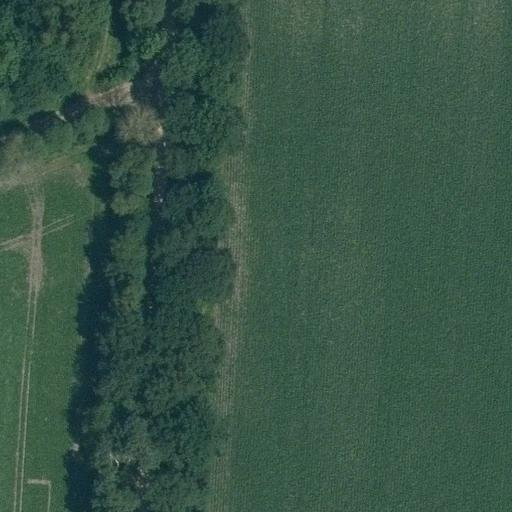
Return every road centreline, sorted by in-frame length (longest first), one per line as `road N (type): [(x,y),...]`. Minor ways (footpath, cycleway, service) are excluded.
road 1 (track): [(171,0),(143,511)]
road 2 (track): [(0,146),(167,82)]
